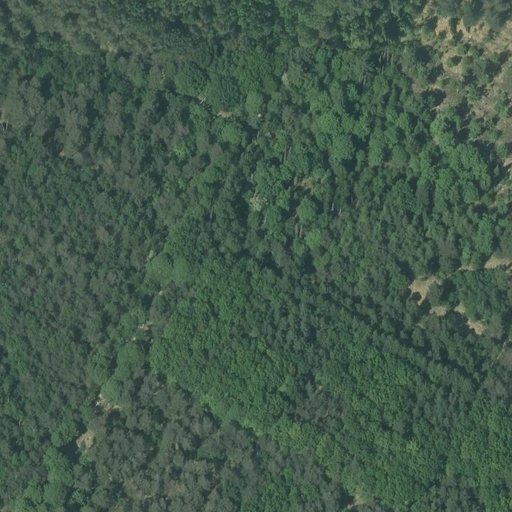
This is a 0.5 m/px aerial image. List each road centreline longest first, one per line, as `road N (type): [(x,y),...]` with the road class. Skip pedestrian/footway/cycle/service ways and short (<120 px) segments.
road 1 (track): [(190,242),(511,420)]
road 2 (track): [(190,242),(35,511)]
road 3 (track): [(511,229),(274,91)]
road 4 (track): [(12,0),(250,132)]
road 5 (track): [(327,0),(250,132)]
road 6 (track): [(250,132),(190,242)]
